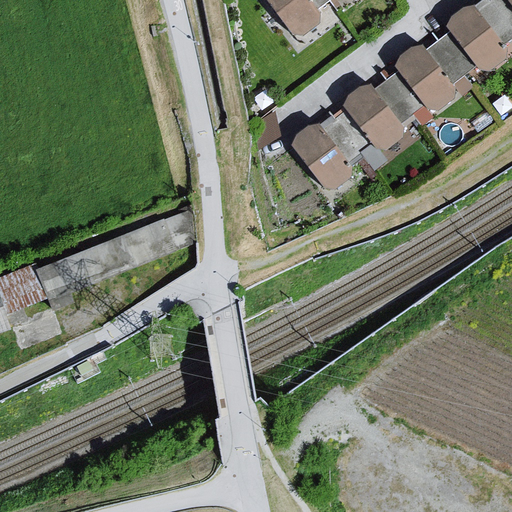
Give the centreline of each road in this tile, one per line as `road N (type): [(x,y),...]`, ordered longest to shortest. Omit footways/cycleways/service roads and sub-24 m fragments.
road 1 (track): [(217,274),(429,195),(511,140)]
road 2 (residential): [(172,0),(206,150),(217,274)]
road 3 (residential): [(217,274),(0,390)]
road 4 (unclassified): [(217,274),(258,511)]
road 5 (residential): [(425,16),(290,118)]
road 6 (track): [(129,511),(253,486)]
